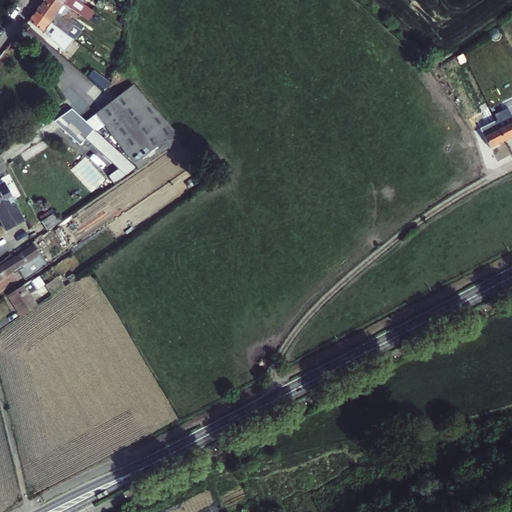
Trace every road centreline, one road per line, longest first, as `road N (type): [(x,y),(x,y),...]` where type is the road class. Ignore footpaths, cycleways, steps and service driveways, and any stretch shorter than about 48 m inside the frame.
road 1 (primary): [(162,458),(511,276)]
road 2 (track): [(273,385),(274,368),(302,323),(379,253),(511,168)]
road 3 (primary): [(162,458),(39,511)]
